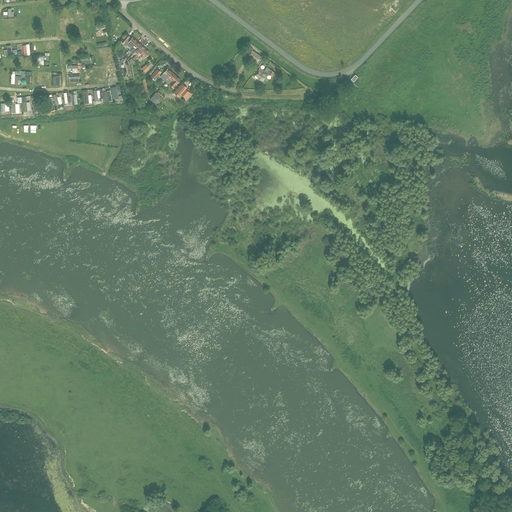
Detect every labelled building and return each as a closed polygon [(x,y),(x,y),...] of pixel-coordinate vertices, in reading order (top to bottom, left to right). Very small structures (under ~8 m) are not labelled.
[(77,18),(83,18),(83,13),(73,14),(73,22),(78,21),(77,18)] [(57,16),(58,31),(69,30),(69,25),(71,25),(71,17),(60,17),(60,16),(57,16)] [(41,18),(41,24),(43,24),(43,28),(50,27),(50,17),(41,18)] [(132,46),(136,40),(132,37),(131,39),(130,38),(130,37),(127,34),(121,41),(129,48),(132,46)] [(134,48),(131,51),(134,53),(135,52),(141,45),(136,40),(132,46),(134,48)] [(34,43),(34,51),(39,50),(39,53),(43,53),(42,42),(34,43)] [(9,44),(2,45),(2,54),(10,54),(9,44)] [(145,48),(141,45),(135,52),(137,54),(139,52),(141,54),(145,48)] [(145,48),(141,54),(143,56),(141,57),(143,59),(149,52),(145,48)] [(249,55),(258,61),(261,56),(252,50),(249,55)] [(24,65),(32,64),(32,57),(29,57),(28,56),(23,56),(24,65)] [(145,72),(150,69),(146,64),(141,68),(143,70),(145,72)] [(103,67),(93,68),(93,75),(99,75),(99,73),(103,73),(103,67)] [(116,77),(115,67),(110,67),(111,69),(107,69),(108,74),(111,74),(112,78),(116,77)] [(260,68),(254,77),(262,83),(268,74),(272,76),(274,72),(267,67),(264,71),(260,68)] [(167,82),(174,74),(168,68),(161,76),(165,80),(167,82)] [(81,80),(85,80),(84,73),(89,73),(89,69),(80,69),(81,80)] [(152,82),(161,73),(157,69),(148,78),(152,82)] [(10,71),(10,83),(19,83),(19,79),(15,79),(15,70),(10,71)] [(181,79),(174,74),(167,82),(168,83),(170,85),(170,84),(174,87),(181,79)] [(179,97),(187,88),(182,84),(174,93),(179,97)] [(76,103),(76,104),(81,103),(81,96),(77,96),(77,89),(75,89),(75,93),(73,93),(73,103),(76,103)] [(166,99),(171,104),(177,97),(172,93),(166,99)]
